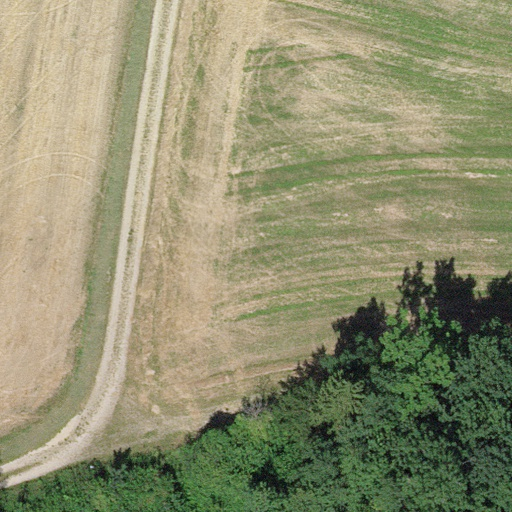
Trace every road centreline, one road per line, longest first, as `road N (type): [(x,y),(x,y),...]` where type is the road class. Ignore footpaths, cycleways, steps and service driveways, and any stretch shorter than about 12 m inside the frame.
road 1 (track): [(97,413),(168,0)]
road 2 (track): [(511,401),(161,422),(97,413)]
road 3 (track): [(97,413),(176,474),(191,511)]
